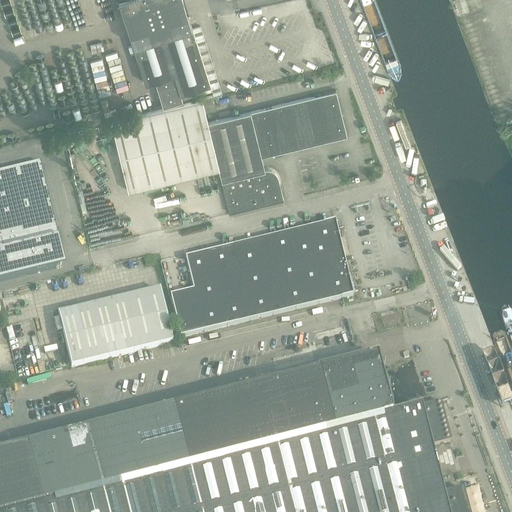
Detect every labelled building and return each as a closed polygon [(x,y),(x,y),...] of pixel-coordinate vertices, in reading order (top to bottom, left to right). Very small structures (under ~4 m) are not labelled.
[(118,0),(124,17),(127,28),(130,35),(132,40),(145,84),(155,81),(163,107),(183,101),(180,94),(210,85),(192,29),(188,17),(186,10),(182,0),(118,0)] [(264,157),(347,136),(336,92),(218,120),(222,136),(212,138),(219,166),(221,166),(224,181),(265,171),(261,157),(264,157)] [(111,122),(128,192),(218,170),(229,214),(230,214),(283,201),(280,185),(278,179),(277,176),(274,173),(271,171),(268,170),(265,171),(224,181),(221,166),(219,166),(212,138),(222,136),(218,120),(208,123),(205,113),(217,111),(213,96),(202,99),(202,100),(111,122)] [(40,163),(0,172),(0,246),(1,252),(0,251),(0,282),(8,280),(56,269),(55,267),(61,266),(57,249),(61,248),(40,163)] [(190,217),(179,220),(181,225),(192,223),(190,217)] [(185,258),(193,291),(170,296),(180,338),(238,324),(346,298),(347,299),(349,298),(349,297),(353,296),(344,259),(335,222),(185,258)] [(148,294),(59,315),(71,368),(172,343),(160,291),(159,291),(159,288),(147,291),(148,294)] [(0,453),(0,511),(469,511),(463,490),(444,495),(431,447),(451,442),(441,403),(421,408),(392,415),(377,357),(373,358),(358,362),(350,364),(332,368),(329,369),(320,372),(320,371),(320,372),(183,407),(87,432),(10,451),(0,453)] [(483,360),(481,361),(486,376),(489,375),(490,374),(488,370),(484,360),(483,360)]
